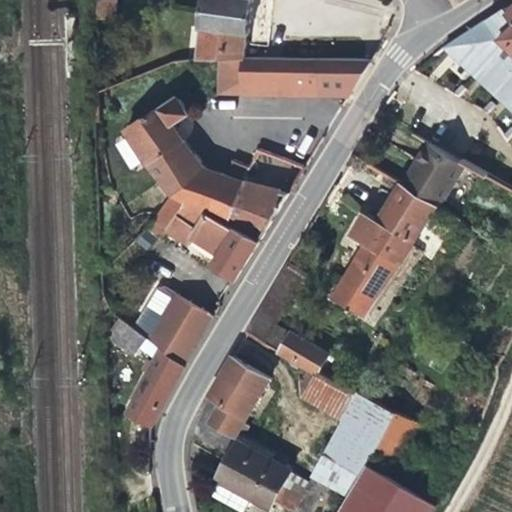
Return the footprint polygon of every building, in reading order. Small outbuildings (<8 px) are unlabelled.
[(117,19),(117,0),(100,0),(99,19),(117,19)] [(253,4),(253,0),(204,0),(198,59),(212,59),(222,57),(247,56),(247,47),(253,4)] [(511,7),(509,10),(511,13),(511,27),(501,38),(511,47),(511,7)] [(503,54),(479,31),(445,49),(477,81),(503,54)] [(511,86),(511,60),(503,54),(477,81),(497,101),(511,86)] [(247,56),(222,57),(224,92),(234,91),(248,91),(247,56)] [(354,96),(373,58),(247,56),(248,91),(354,96)] [(511,86),(497,101),(511,113),(511,86)] [(190,113),(179,97),(127,129),(146,158),(130,168),(142,187),(159,176),(179,198),(156,220),(169,228),(180,215),(197,228),(208,212),(221,219),(242,181),(221,173),(207,167),(174,125),(190,113)] [(441,206),(466,164),(429,144),(417,164),(418,166),(407,184),(406,185),(435,203),(440,207),(441,206)] [(285,170),(288,159),(260,149),(254,160),(263,163),(285,170)] [(302,175),(307,166),(288,159),(285,170),(302,175)] [(257,178),(263,163),(254,160),(242,181),(263,186),(264,179),(257,178)] [(283,206),(291,193),(263,186),(242,181),(221,219),(237,229),(262,242),(283,206)] [(410,243),(435,203),(406,185),(404,184),(403,186),(399,191),(397,195),(381,221),(367,213),(354,235),(368,242),(368,243),(363,251),(335,297),(366,316),(410,243)] [(262,242),(237,229),(221,219),(208,212),(197,228),(180,215),(169,228),(156,220),(144,232),(161,238),(167,231),(188,243),(192,237),(220,255),(215,264),(223,268),(239,277),(262,242)] [(278,324),(309,273),(290,261),(248,334),(266,345),(276,328),(278,324)] [(186,366),(215,314),(179,293),(151,340),(186,366)] [(171,392),(186,366),(151,340),(121,318),(113,341),(134,357),(144,348),(157,358),(154,363),(155,364),(131,415),(133,417),(153,427),(171,392)] [(281,353),(291,336),(276,328),(266,345),(281,353)] [(291,336),(281,353),(298,362),(310,369),(318,373),(321,374),(331,353),(293,332),(291,336)] [(245,423),(271,378),(243,362),(234,357),(211,395),(224,403),(212,422),(236,437),(238,434),(243,437),(244,436),(250,427),(245,423)] [(303,397),(318,373),(310,369),(300,383),(303,397)] [(369,467),(399,413),(321,374),(318,373),(303,397),(344,422),(312,480),(324,486),(350,501),(369,467)] [(252,440),(244,436),(243,437),(242,440),(250,445),(252,440)] [(291,473),(292,471),(262,455),(263,452),(250,445),(242,440),(240,443),(239,442),(234,451),(219,477),(221,478),(212,494),(246,511),(253,499),(272,508),(275,502),(291,473)] [(266,448),(252,440),(250,445),(263,452),(266,448)] [(434,511),(439,505),(369,467),(350,501),(343,511),(434,511)] [(302,499),(310,483),(291,473),(275,502),(281,506),(289,492),(302,499)] [(309,511),(324,486),(312,480),(310,483),(302,499),(289,492),(281,506),(292,511),(309,511)]
